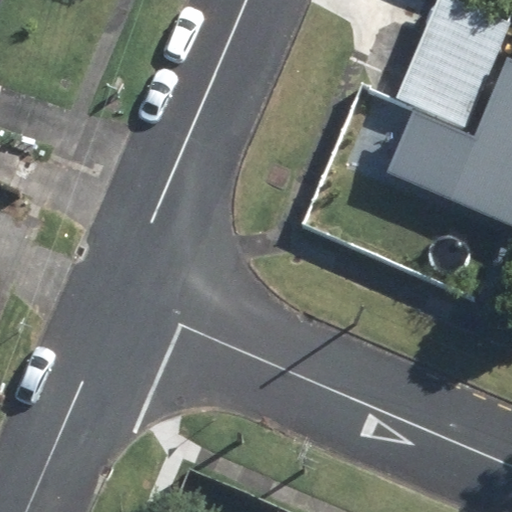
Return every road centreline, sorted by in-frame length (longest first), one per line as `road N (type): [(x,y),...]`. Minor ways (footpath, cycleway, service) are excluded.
road 1 (residential): [(121,298),(511,467)]
road 2 (residential): [(121,298),(249,0)]
road 3 (residential): [(29,511),(121,298)]
